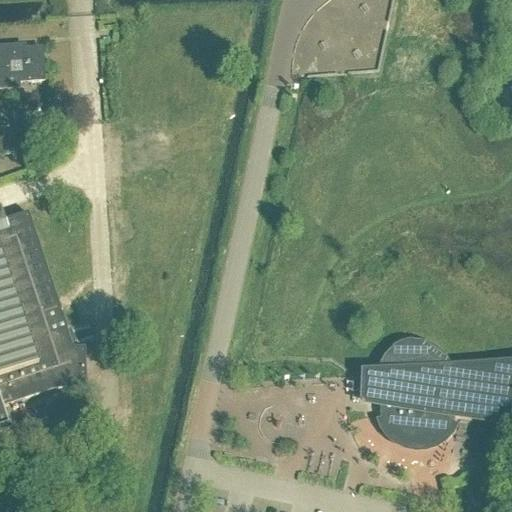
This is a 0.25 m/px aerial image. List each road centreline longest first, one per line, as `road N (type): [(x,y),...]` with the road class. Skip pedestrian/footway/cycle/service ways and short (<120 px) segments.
road 1 (unclassified): [(292,0),(191,467)]
road 2 (unclassified): [(191,467),(368,511)]
